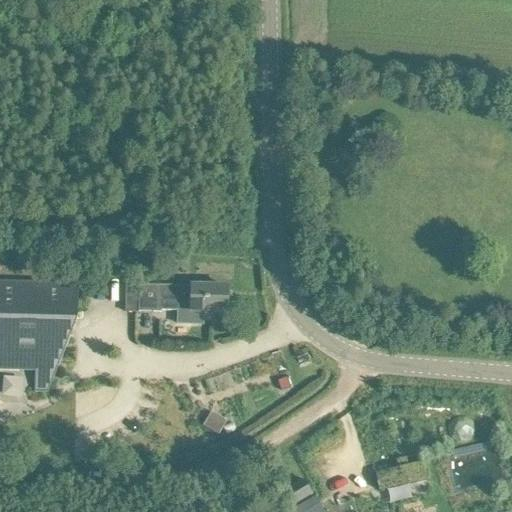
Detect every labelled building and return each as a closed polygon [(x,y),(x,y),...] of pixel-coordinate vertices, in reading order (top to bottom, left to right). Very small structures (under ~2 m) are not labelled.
[(78,283),(0,280),(0,366),(35,367),(34,392),(47,392),(71,335),(67,335),(67,319),(76,322),(77,319),(78,283)] [(227,313),(228,287),(159,284),(159,285),(138,284),(138,311),(161,312),(161,311),(178,311),(178,323),(203,324),(203,312),(227,313)] [(442,428),(448,452),(496,439),(489,415),(442,428)] [(374,472),(378,490),(424,478),(420,461),(374,472)] [(289,507),(312,494),(304,480),(281,493),(289,507)]
